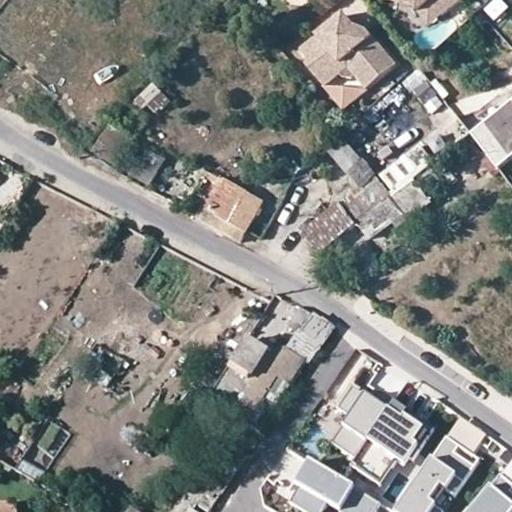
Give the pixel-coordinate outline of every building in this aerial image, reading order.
[(384,0),(413,1),(417,7),(426,0),(430,0),(439,12),(456,0),(384,0)] [(427,21),(439,12),(430,0),(426,0),(417,7),(427,21)] [(308,66),(325,88),(342,74),(348,76),(352,75),(355,72),(367,86),(395,61),(375,40),(372,34),(365,28),(355,24),(345,13),(302,49),(311,62),(308,66)] [(357,20),(355,24),(365,28),(367,23),(357,20)] [(154,81),(139,98),(155,113),(170,95),(154,81)] [(511,101),(472,135),(490,157),(511,139),(511,101)] [(111,125),(95,153),(120,168),(136,141),(111,125)] [(364,186),(377,176),(343,136),(330,147),(364,186)] [(499,167),(511,156),(511,139),(490,157),(499,167)] [(150,151),(145,162),(140,160),(131,176),(152,186),(165,160),(150,151)] [(221,180),(205,207),(247,234),(264,205),(230,185),(221,180)] [(357,224),(371,238),(401,215),(407,220),(431,200),(416,183),(399,195),(396,193),(393,196),(383,185),(347,213),(357,224)] [(303,237),(319,255),(357,224),(347,213),(341,205),(303,237)] [(205,207),(199,218),(240,244),(247,234),(205,207)] [(312,317),(299,310),(287,329),(299,338),(312,317)] [(334,328),(312,317),(299,338),(291,350),(310,362),(334,328)] [(221,411),(226,414),(265,353),(246,340),(214,391),(197,380),(178,409),(190,416),(194,419),(202,411),(215,418),(221,411)] [(246,426),(260,436),(290,389),(276,380),(246,426)] [(377,400),(354,384),(339,405),(352,413),(333,441),(402,488),(442,429),(384,390),(377,400)] [(402,488),(385,511),(446,511),(447,511),(431,499),(439,488),(457,501),(484,463),(467,451),(471,445),(442,429),(402,488)] [(35,480),(52,460),(33,444),(16,464),(35,480)] [(375,511),(383,502),(310,457),(296,479),(301,482),(289,500),(308,511),(322,511),(329,502),(345,511),(375,511)] [(511,489),(511,482),(501,473),(467,511),(511,511),(511,494),(510,492),(511,489)] [(0,501),(0,511),(23,511),(24,502),(0,501)]
